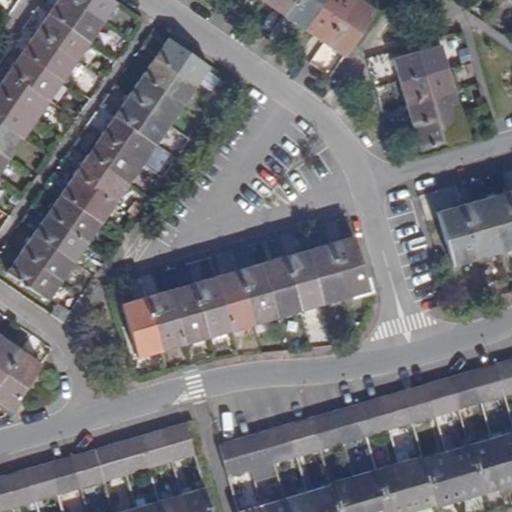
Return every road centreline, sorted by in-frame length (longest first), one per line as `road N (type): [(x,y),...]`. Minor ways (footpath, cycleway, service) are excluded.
road 1 (residential): [(410,350),(243,375),(84,419)]
road 2 (residential): [(290,98),(198,226),(365,180)]
road 3 (residential): [(410,350),(365,180)]
road 4 (residential): [(290,98),(148,0)]
road 5 (residential): [(84,419),(75,357),(55,331),(0,294)]
road 6 (residential): [(365,180),(511,138)]
